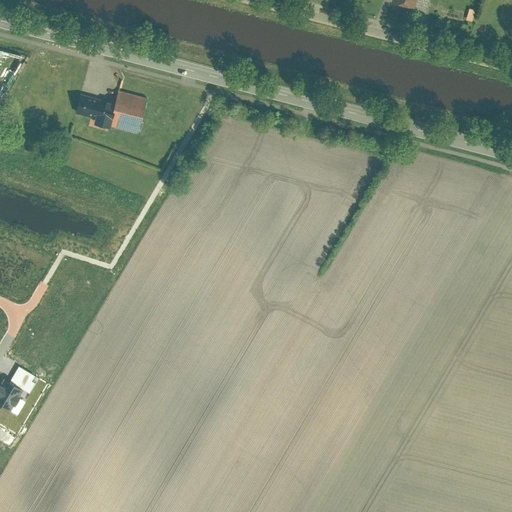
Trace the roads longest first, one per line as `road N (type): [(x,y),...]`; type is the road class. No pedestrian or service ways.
road 1 (residential): [(23,312),(62,252),(112,267),(217,76)]
road 2 (primary): [(217,76),(511,153)]
road 3 (unclassified): [(253,0),(511,68)]
road 4 (primary): [(0,19),(217,76)]
